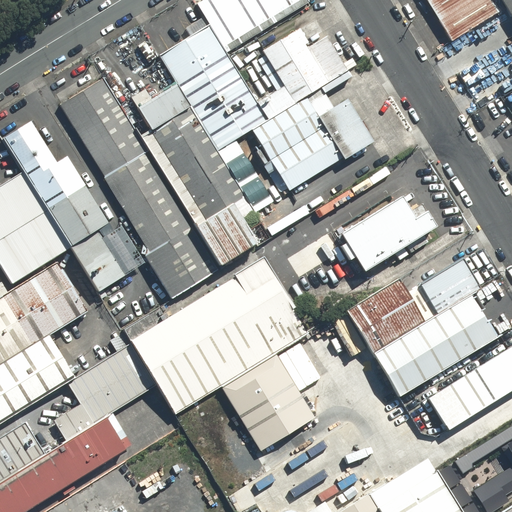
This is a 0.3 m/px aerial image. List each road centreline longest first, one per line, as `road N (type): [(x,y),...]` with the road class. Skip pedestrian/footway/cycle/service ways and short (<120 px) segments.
road 1 (unclassified): [(511,235),(365,0)]
road 2 (unknown): [(511,407),(433,450),(399,452),(342,376)]
road 3 (unclassified): [(0,74),(123,0)]
